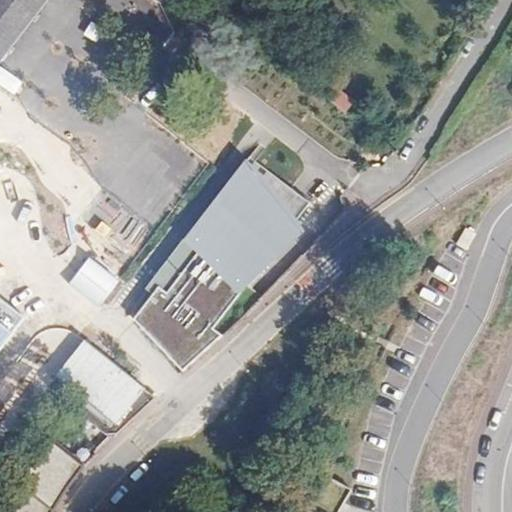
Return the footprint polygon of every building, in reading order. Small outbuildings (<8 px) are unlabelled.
[(0,0),(0,63),(48,0),(0,0)] [(161,283),(136,317),(184,370),(226,333),(217,324),(246,288),(310,230),(301,216),(313,202),(248,155),(186,238),(202,250),(170,291),(161,283)] [(120,282),(89,260),(71,285),(101,307),(120,282)] [(0,347),(22,316),(0,297),(0,347)] [(90,333),(52,379),(66,391),(114,431),(153,396),(160,391),(90,333)] [(59,511),(75,484),(91,461),(60,434),(6,498),(14,504),(15,502),(27,511),(26,511),(59,511)] [(318,511),(337,511),(351,489),(324,473),(306,505),(318,511)]
